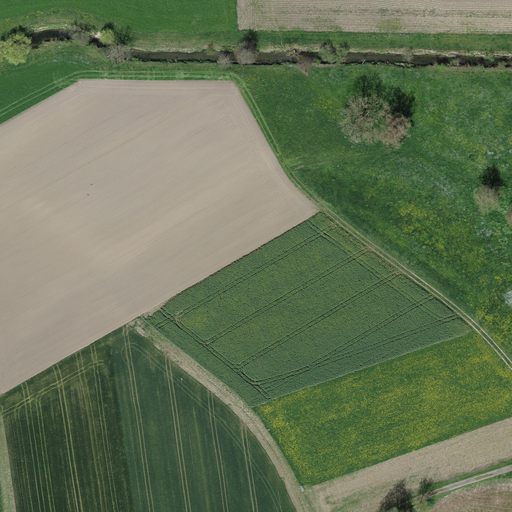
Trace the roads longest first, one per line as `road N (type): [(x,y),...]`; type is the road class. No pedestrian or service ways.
road 1 (track): [(511,366),(450,304),(308,198),(236,96)]
road 2 (track): [(511,470),(394,511)]
